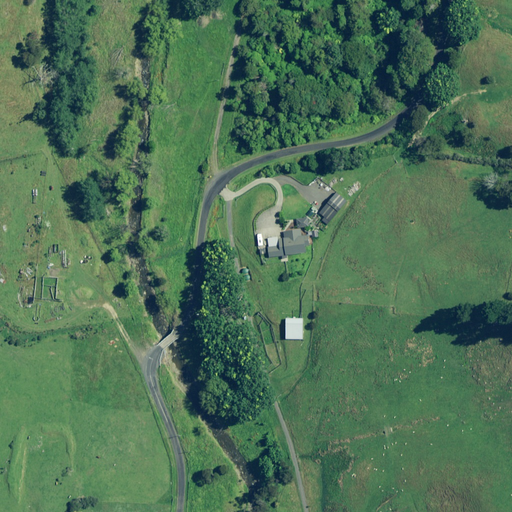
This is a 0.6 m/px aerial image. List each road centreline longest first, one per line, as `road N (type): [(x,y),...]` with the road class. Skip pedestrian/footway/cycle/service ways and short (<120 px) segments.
road 1 (unclassified): [(177,511),(173,434),(149,367),(183,322),(211,189),(246,164),(366,138),(405,114),(434,69),(448,0)]
road 2 (track): [(0,310),(28,327),(96,301),(150,363)]
